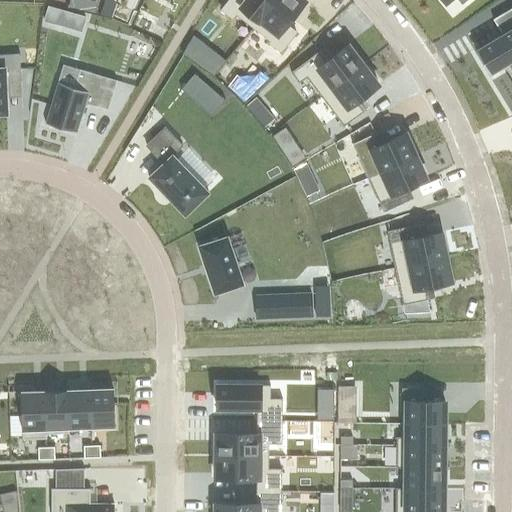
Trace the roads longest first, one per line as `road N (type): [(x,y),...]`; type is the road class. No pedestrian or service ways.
road 1 (residential): [(499,511),(500,302),(488,221),(447,105),(376,0)]
road 2 (residential): [(164,511),(164,320),(151,267),(117,218),(83,192),(0,166)]
